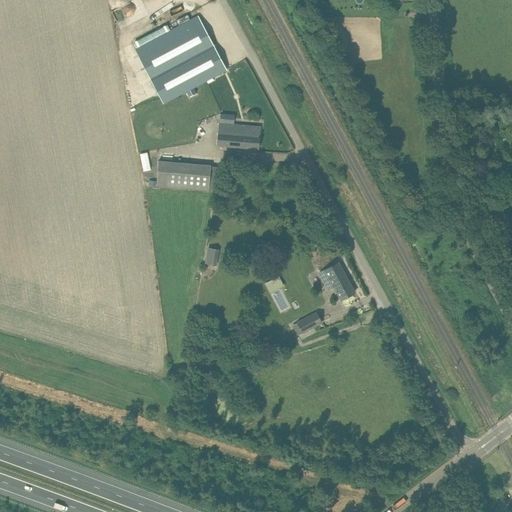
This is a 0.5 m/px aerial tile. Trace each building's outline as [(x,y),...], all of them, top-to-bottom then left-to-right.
[(124,14),(134,8),(129,1),(119,8),(124,14)] [(198,16),(135,49),(163,103),(227,70),(198,16)] [(332,24),(325,28),(328,33),(335,30),(332,24)] [(466,125),(479,127),(482,115),(468,112),(466,125)] [(218,145),(259,148),(261,126),(219,123),(218,145)] [(143,170),(152,169),(149,151),(140,153),(143,170)] [(211,166),(159,162),(157,186),(209,190),(211,166)] [(207,247),(205,264),(216,266),(219,249),(207,247)] [(334,286),(341,300),(355,292),(338,263),(319,273),(328,290),(334,286)] [(266,286),(270,293),(284,286),(280,278),(266,286)] [(297,323),(303,332),(322,322),(317,312),(297,323)] [(262,334),(260,341),(266,343),(269,336),(262,334)]
